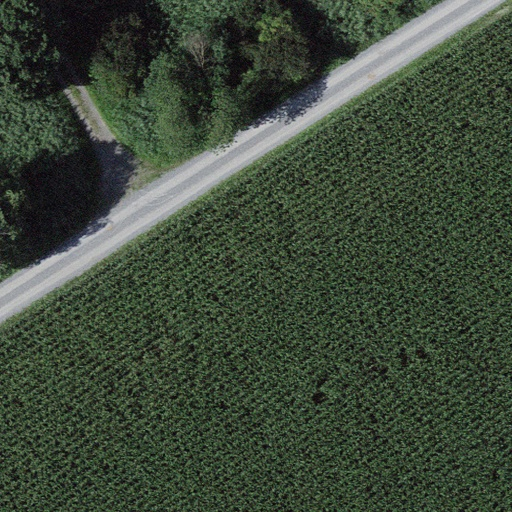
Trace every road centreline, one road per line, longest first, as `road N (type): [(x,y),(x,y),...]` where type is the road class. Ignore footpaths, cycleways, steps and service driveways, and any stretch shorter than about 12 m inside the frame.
road 1 (track): [(0,291),(471,0)]
road 2 (track): [(26,0),(144,203)]
